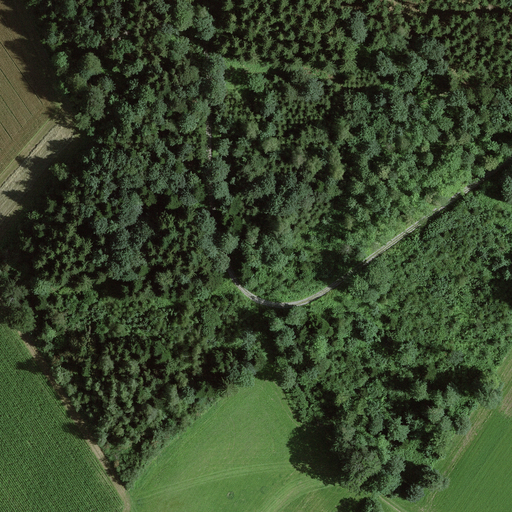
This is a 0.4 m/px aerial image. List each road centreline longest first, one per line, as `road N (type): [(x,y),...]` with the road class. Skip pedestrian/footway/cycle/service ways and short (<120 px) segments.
road 1 (track): [(259,301),(229,277),(221,253),(208,162),(208,56),(181,0)]
road 2 (track): [(511,156),(312,297),(287,305),(259,301)]
